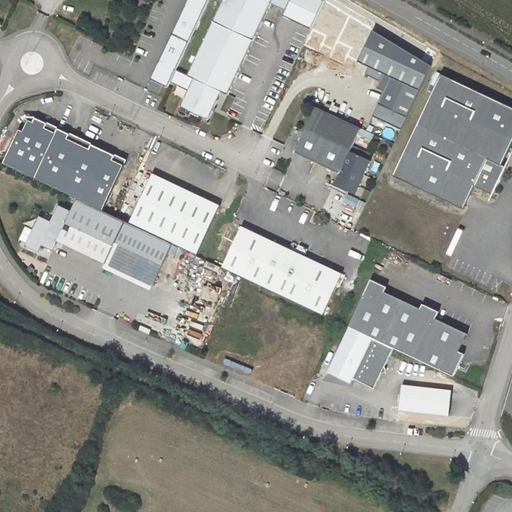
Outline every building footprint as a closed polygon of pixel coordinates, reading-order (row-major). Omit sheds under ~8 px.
[(188,0),(152,80),(169,87),(209,0),(188,0)] [(222,0),(222,1),(188,74),(196,78),(181,107),(207,118),(220,90),(227,92),(269,2),(283,9),(280,14),(308,27),(320,0),(222,0)] [(429,59),(370,24),(355,57),(366,62),(362,70),(377,77),(374,84),(381,87),(369,113),(398,126),(429,59)] [(511,103),(438,69),(391,171),(462,204),(473,181),(491,190),(504,161),(500,159),(511,133),(511,103)] [(358,125),(313,104),(292,150),(336,170),(331,182),(354,192),(370,159),(364,156),(355,152),(347,148),(349,143),(355,131),(358,125)] [(19,128),(3,163),(77,197),(103,209),(124,163),(113,158),(115,154),(102,148),(101,152),(46,127),(48,123),(35,117),(33,121),(28,119),(23,130),(19,128)] [(370,131),(358,125),(355,131),(368,137),(370,131)] [(357,147),(349,143),(347,148),(355,152),(357,147)] [(357,147),(355,152),(364,156),(366,151),(357,147)] [(152,172),(129,221),(172,241),(196,253),(219,203),(152,172)] [(103,209),(77,197),(71,211),(60,205),(52,222),(51,221),(36,226),(28,244),(39,249),(44,238),(48,240),(46,245),(53,249),(57,240),(105,262),(125,219),(103,209)] [(125,219),(105,262),(153,283),(172,241),(129,221),(125,219)] [(241,224),(222,265),(321,311),(340,270),(241,224)] [(467,329),(435,314),(438,307),(422,300),(420,305),(384,288),(386,283),(370,276),(348,324),(454,372),(464,349),(459,347),(467,329)] [(384,365),(393,346),(371,336),(351,376),(372,387),(381,371),(382,371),(383,370),(384,370),(385,368),(385,367),(385,366),(385,365),(384,365)] [(450,411),(452,386),(402,381),(399,406),(450,411)]
